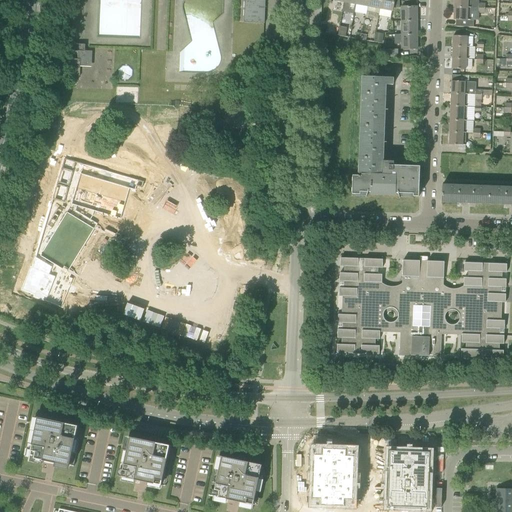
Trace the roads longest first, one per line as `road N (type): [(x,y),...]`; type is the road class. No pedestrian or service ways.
road 1 (tertiary): [(0,363),(111,401),(287,423)]
road 2 (tertiary): [(287,398),(114,380),(0,345)]
road 3 (residential): [(427,225),(436,0)]
road 4 (tertiary): [(287,423),(511,405)]
road 5 (tertiary): [(511,390),(287,398)]
road 6 (residential): [(293,220),(304,0)]
road 7 (residential): [(287,398),(293,220)]
road 8 (tertiary): [(0,153),(32,0)]
road 9 (residential): [(427,225),(293,220)]
road 10 (residential): [(511,454),(448,452),(446,511)]
